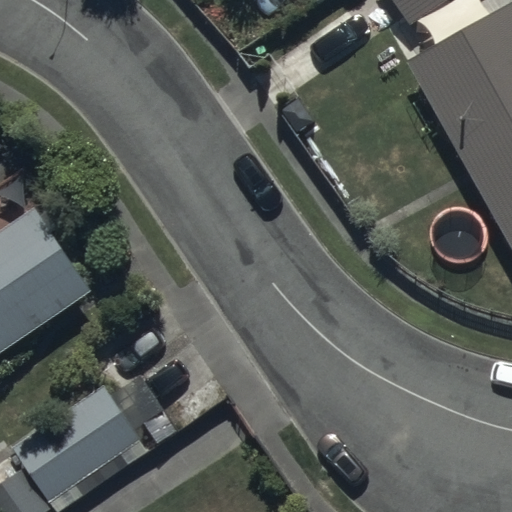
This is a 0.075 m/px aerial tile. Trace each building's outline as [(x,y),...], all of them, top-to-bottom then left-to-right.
[(395,0),(410,21),(441,0),(395,0)] [(511,0),(497,0),(406,51),(511,240),(511,0)] [(0,340),(35,318),(91,282),(35,196),(0,218),(0,340)] [(13,436),(52,496),(146,436),(107,376),(13,436)] [(20,460),(0,473),(0,511),(40,511),(50,506),(20,460)]
